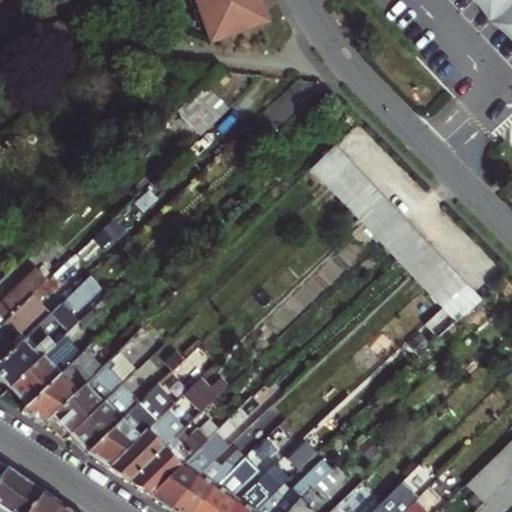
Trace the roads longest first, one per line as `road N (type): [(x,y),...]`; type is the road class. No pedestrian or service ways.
road 1 (residential): [(301,0),(349,65),(511,236)]
road 2 (residential): [(118,511),(0,434)]
